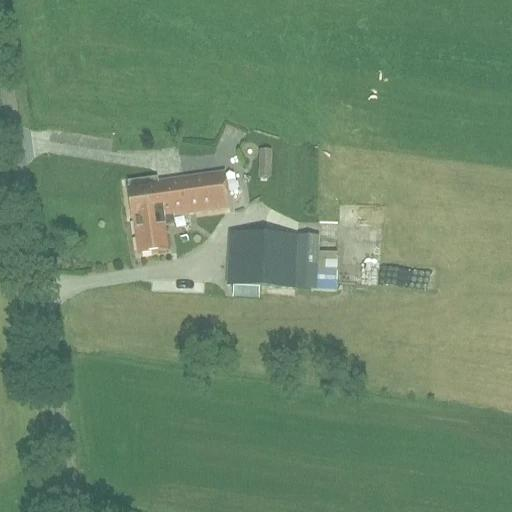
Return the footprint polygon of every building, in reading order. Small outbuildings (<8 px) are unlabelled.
[(195,184),(183,186),(187,217),(230,210),(225,172),(194,176),(195,184)] [(172,217),(186,215),(186,217),(187,217),(183,186),(182,180),(157,183),(157,179),(128,183),(129,190),(128,190),(132,221),(133,220),(138,255),(168,251),(164,225),(173,224),(172,217)] [(384,255),(383,233),(364,234),(365,256),(384,255)] [(233,235),(230,287),(233,287),(233,298),(258,299),(259,288),(293,290),(295,263),(296,238),(233,235)] [(341,265),(295,263),(293,290),(339,292),(341,265)] [(370,268),(371,285),(387,285),(387,286),(415,285),(415,266),(370,268)] [(438,288),(438,269),(417,269),(416,288),(438,288)]
